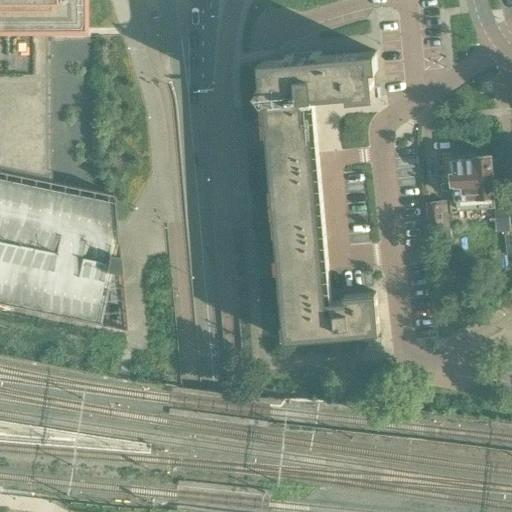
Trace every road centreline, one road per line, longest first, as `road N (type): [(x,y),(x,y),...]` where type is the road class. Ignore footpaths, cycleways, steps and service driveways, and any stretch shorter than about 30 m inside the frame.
road 1 (residential): [(442,376),(416,367),(405,351),(381,130),(386,119),(509,42)]
road 2 (secondary): [(225,511),(187,95)]
